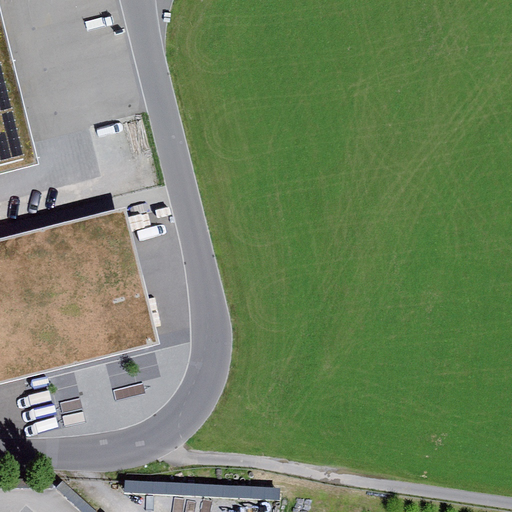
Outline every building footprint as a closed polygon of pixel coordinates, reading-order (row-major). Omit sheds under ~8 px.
[(0,5),(0,179),(41,169),(0,5)] [(124,208),(0,238),(0,381),(157,343),(124,208)] [(0,486),(52,486),(52,477),(0,477),(0,486)] [(98,511),(62,480),(56,486),(84,511),(98,511)] [(280,489),(127,480),(126,493),(279,501),(280,489)]
